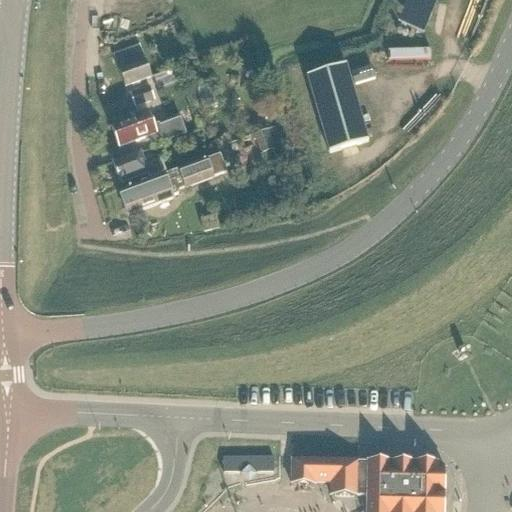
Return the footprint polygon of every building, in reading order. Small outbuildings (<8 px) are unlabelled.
[(140,46),(113,57),(126,89),(152,79),(140,46)] [(257,67),(244,66),(243,80),(256,81),(257,67)] [(346,67),(307,79),(330,155),(368,143),(346,67)] [(210,86),(196,91),(203,114),(218,109),(210,86)] [(150,87),(130,95),(136,109),(155,102),(150,87)] [(148,117),(113,130),(120,149),(149,138),(153,148),(185,136),(179,120),(153,130),(148,117)] [(276,130),(254,137),(261,156),(282,149),(276,130)] [(141,154),(113,164),(121,185),(147,175),(149,179),(166,173),(162,162),(146,168),(141,154)] [(284,154),(264,161),(268,175),(288,168),(284,154)] [(165,186),(170,200),(178,197),(180,192),(184,191),(184,193),(215,181),(215,179),(229,174),(222,156),(208,161),(207,160),(169,175),(172,184),(165,186)] [(172,184),(169,175),(119,193),(128,217),(170,201),(170,200),(165,186),(172,184)] [(274,460),(223,460),(223,475),(243,475),(247,480),(251,480),(255,475),(274,475),(274,460)] [(360,461),(292,460),(292,486),(315,487),(315,485),(331,485),(331,498),(359,499),(359,498),(367,498),(367,511),(445,511),(445,507),(446,470),(438,470),(438,463),(388,462),(368,462),(368,463),(360,462),(360,461)]
